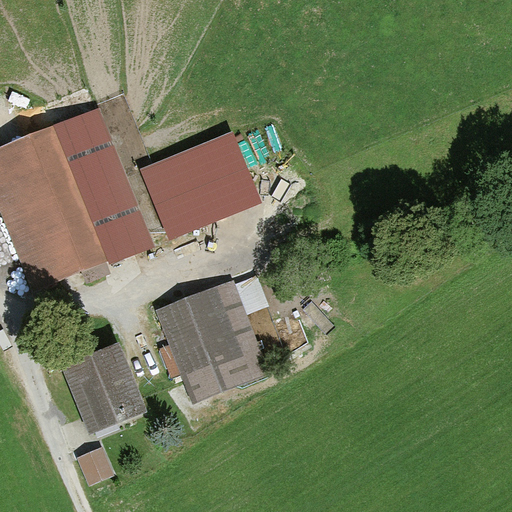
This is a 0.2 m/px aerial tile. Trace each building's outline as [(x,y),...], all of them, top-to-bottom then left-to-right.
[(88,117),(0,154),(0,194),(37,283),(140,240),(88,117)] [(233,138),(153,172),(178,232),(259,198),(233,138)] [(230,285),(163,309),(193,391),(260,366),(230,285)] [(137,407),(112,347),(67,367),(93,426),(137,407)] [(97,454),(77,462),(87,485),(106,478),(97,454)]
